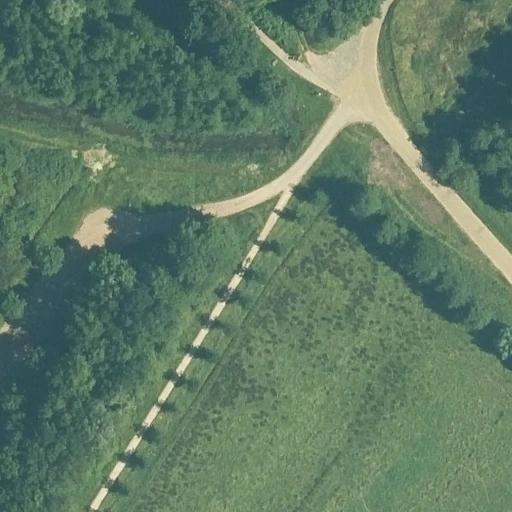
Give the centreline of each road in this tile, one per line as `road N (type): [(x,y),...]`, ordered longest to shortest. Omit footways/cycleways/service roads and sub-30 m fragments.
road 1 (track): [(0,375),(104,225),(215,209),(264,193)]
road 2 (unclassified): [(511,270),(361,98)]
road 3 (unclassified): [(264,193),(293,179),(361,98)]
